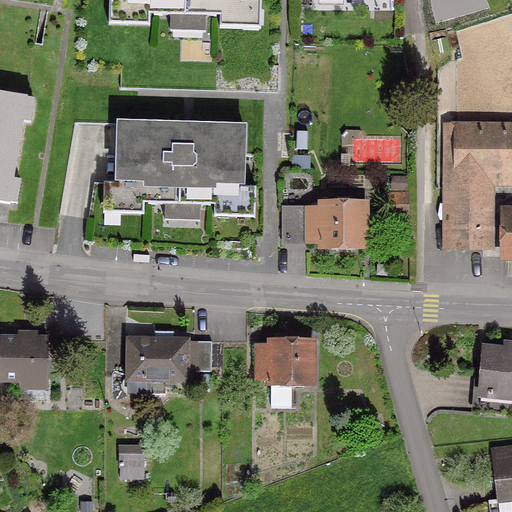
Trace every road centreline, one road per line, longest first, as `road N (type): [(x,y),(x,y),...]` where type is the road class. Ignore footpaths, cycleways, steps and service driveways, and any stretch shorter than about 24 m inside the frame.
road 1 (residential): [(393,308),(0,274)]
road 2 (residential): [(393,308),(394,367),(435,511)]
